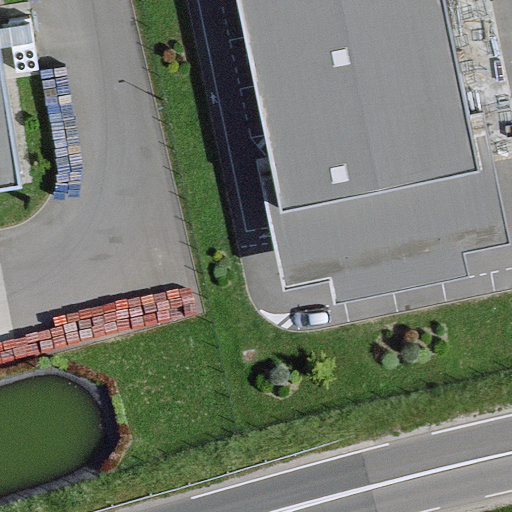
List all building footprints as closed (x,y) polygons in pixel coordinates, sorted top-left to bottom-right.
[(241,0),(284,207),(332,197),(342,246),(345,261),(448,240),(445,225),(435,176),(483,167),(483,164),(449,0),(241,0)] [(449,0),(483,164),(511,158),(511,101),(491,0),(449,0)] [(0,177),(23,174),(0,32),(0,177)] [(435,176),(445,225),(493,216),(483,167),(435,176)] [(332,197),(284,207),(294,256),(342,246),(332,197)]
